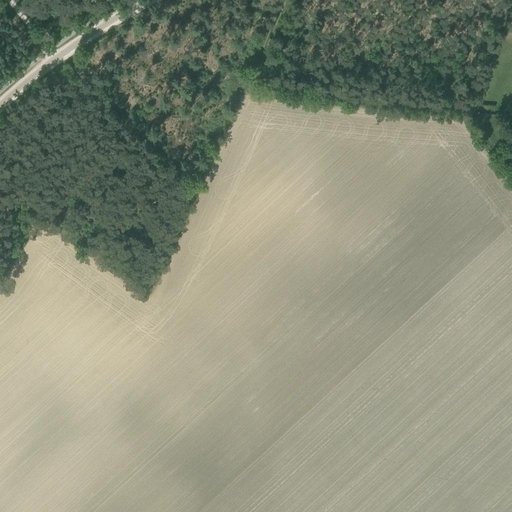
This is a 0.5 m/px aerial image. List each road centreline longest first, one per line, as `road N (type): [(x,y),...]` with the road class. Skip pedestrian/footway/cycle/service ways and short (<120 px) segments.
road 1 (track): [(48,51),(204,181)]
road 2 (unclassified): [(0,107),(58,57),(148,0)]
